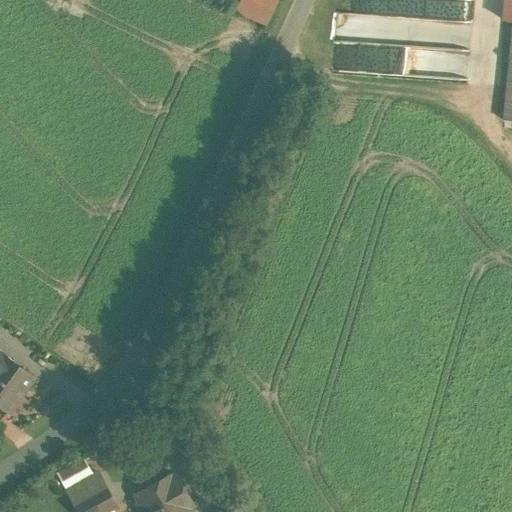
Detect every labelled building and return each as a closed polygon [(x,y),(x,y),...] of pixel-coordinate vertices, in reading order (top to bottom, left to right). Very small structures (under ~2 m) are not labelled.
[(271,26),(282,0),(244,0),(239,11),(271,26)] [(465,77),(469,23),(386,17),(386,0),(352,0),(351,16),(335,15),(331,66),(465,77)] [(35,376),(4,353),(3,354),(0,351),(0,403),(9,411),(35,376)] [(84,458),(58,472),(67,488),(93,473),(84,458)] [(105,511),(117,506),(98,471),(93,473),(67,488),(80,511),(105,511)] [(193,504),(176,474),(172,476),(171,475),(137,494),(140,499),(139,503),(144,511),(191,511),(189,507),(193,504)]
